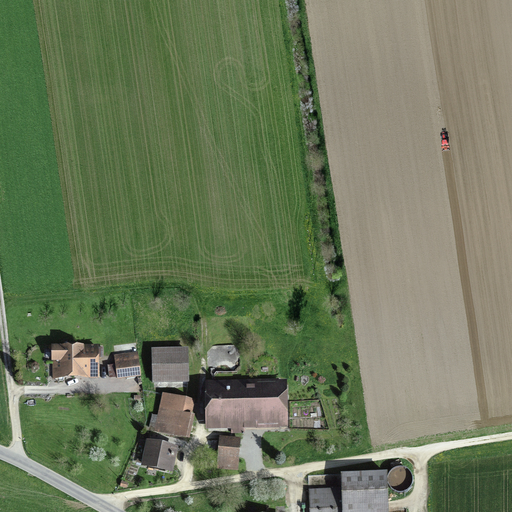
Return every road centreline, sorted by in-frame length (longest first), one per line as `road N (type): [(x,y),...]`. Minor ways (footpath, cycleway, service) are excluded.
road 1 (track): [(511,437),(97,503)]
road 2 (track): [(0,304),(163,286),(194,292),(204,369)]
road 3 (track): [(15,459),(0,305)]
road 4 (track): [(191,484),(196,446),(213,437),(255,438),(262,474)]
road 5 (track): [(162,344),(188,343),(204,369),(201,441)]
road 6 (unclassified): [(112,511),(0,452)]
road 7 (track): [(11,391),(136,387)]
